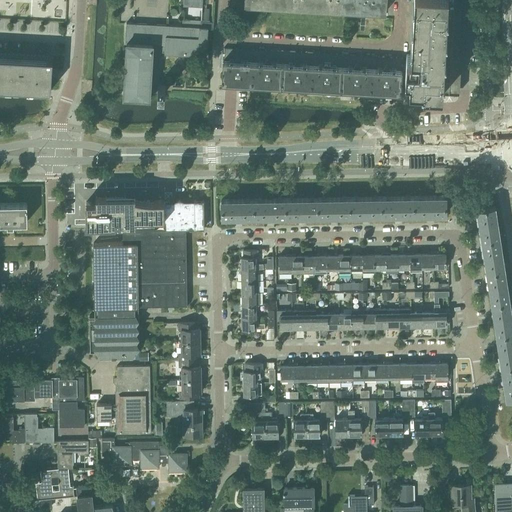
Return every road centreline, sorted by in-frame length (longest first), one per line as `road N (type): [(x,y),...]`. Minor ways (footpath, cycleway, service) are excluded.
road 1 (residential): [(219,349),(219,238),(453,236)]
road 2 (residential): [(492,454),(226,460)]
road 3 (unclassified): [(120,155),(385,153)]
road 4 (residential): [(219,349),(476,346)]
road 5 (residential): [(225,0),(223,31),(233,39),(390,48),(400,37),(402,0)]
road 6 (unclassified): [(511,135),(409,140),(385,153)]
road 7 (unclassified): [(385,153),(511,155)]
